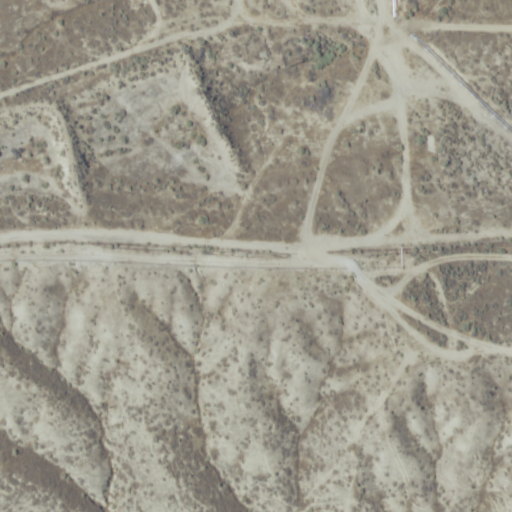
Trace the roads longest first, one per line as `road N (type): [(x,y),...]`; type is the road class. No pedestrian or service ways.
road 1 (residential): [(0,236),(50,231),(319,252),(456,334),(511,351)]
road 2 (residential): [(0,98),(247,21),(511,29)]
